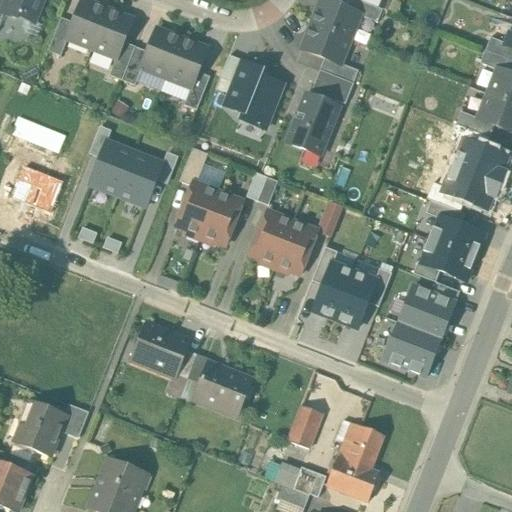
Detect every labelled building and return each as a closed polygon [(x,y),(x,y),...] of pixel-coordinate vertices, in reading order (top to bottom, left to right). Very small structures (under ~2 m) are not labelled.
[(8,0),(7,2),(3,14),(4,14),(16,19),(20,17),(33,23),(42,0),(8,0)] [(382,11),(354,0),(348,0),(344,10),(360,16),(360,17),(377,24),(382,11)] [(100,8),(82,1),(73,24),(66,40),(67,41),(92,50),(108,9),(102,7),(100,8)] [(344,10),(321,1),(314,18),(311,19),(309,25),(350,41),(360,17),(360,16),(344,10)] [(114,13),(113,11),(108,9),(92,50),(116,60),(117,60),(123,44),(132,21),(114,13)] [(61,19),(48,52),(61,57),(67,41),(66,40),(73,24),(61,19)] [(350,41),(309,25),(307,31),(308,33),(301,51),(324,60),(340,66),(341,66),(350,41)] [(174,37),(156,30),(147,53),(141,69),(142,70),(166,79),(182,38),(177,36),(174,37)] [(189,43),(188,40),(182,38),(166,79),(190,89),(191,89),(198,73),(207,50),(189,43)] [(511,48),(506,45),(490,38),(485,51),(511,62),(511,48)] [(123,44),(117,60),(116,60),(109,77),(122,82),(135,48),(123,44)] [(135,48),(122,82),(135,87),(142,70),(141,69),(147,53),(135,48)] [(264,71),(230,57),(216,91),(226,95),(221,107),(240,114),(237,122),(266,133),(285,86),(262,76),(264,71)] [(358,72),(341,66),(340,66),(324,60),(320,72),(341,81),(353,85),(358,72)] [(511,75),(498,70),(488,95),(508,103),(511,104),(511,75)] [(198,73),(191,89),(190,89),(183,106),(196,112),(210,78),(198,73)] [(341,81),(333,101),(345,106),(353,85),(341,81)] [(511,104),(508,103),(488,95),(478,121),(511,134),(511,104)] [(309,97),(304,111),(299,113),(299,112),(298,113),(286,145),(305,152),(308,147),(322,152),(329,135),(331,136),(330,137),(331,137),(337,121),(336,122),(335,121),(340,109),(309,97)] [(58,151),(65,134),(22,117),(15,134),(58,151)] [(458,145),(450,167),(502,187),(511,161),(511,157),(486,148),(489,139),(456,126),(450,142),(458,145)] [(88,187),(117,198),(137,148),(108,136),(88,187)] [(117,198),(145,209),(165,159),(137,148),(117,198)] [(193,184),(196,185),(208,155),(192,149),(179,183),(192,188),(193,184)] [(426,200),(460,213),(463,205),(492,215),(502,187),(450,167),(442,188),(432,184),(426,200)] [(219,188),(223,174),(205,169),(201,182),(219,188)] [(247,198),(257,202),(266,179),(256,175),(247,198)] [(266,179),(257,202),(268,206),(277,183),(266,179)] [(192,188),(180,216),(178,217),(175,225),(177,229),(185,232),(187,231),(201,237),(218,194),(196,185),(193,184),(192,188)] [(242,203),(218,194),(201,237),(214,242),(215,244),(223,247),(227,245),(230,237),(229,235),(242,203)] [(329,203),(317,233),(316,234),(329,239),(341,208),(329,203)] [(268,213),(255,245),(253,246),(250,255),(251,259),(260,262),(262,261),(275,266),(292,223),(268,213)] [(419,264),(466,283),(484,236),(437,218),(419,264)] [(292,223),(275,266),(289,272),(290,274),(298,277),(302,275),(305,267),(304,265),(316,234),(317,233),(292,223)] [(325,287),(315,312),(367,334),(390,281),(338,258),(340,252),(327,247),(312,281),(325,287)] [(441,342),(455,305),(411,288),(396,325),(441,342)] [(191,342),(147,324),(133,362),(172,378),(176,380),(178,375),(188,351),(191,342)] [(426,380),(441,342),(396,325),(382,363),(426,380)] [(188,351),(178,375),(188,379),(197,355),(188,351)] [(197,355),(188,379),(200,384),(207,364),(209,365),(211,360),(197,355)] [(209,365),(207,364),(200,384),(193,400),(238,417),(252,381),(209,365)] [(178,375),(176,380),(172,378),(166,393),(180,398),(188,379),(178,375)] [(66,418),(32,405),(17,440),(35,448),(33,453),(49,459),(60,432),(66,418)] [(88,413),(70,407),(66,418),(60,432),(78,439),(88,413)] [(324,417),(303,408),(289,443),(310,452),(324,417)] [(360,429),(347,464),(341,461),(330,489),(367,504),(378,476),(371,473),(384,438),(360,429)] [(29,463),(0,451),(0,462),(25,472),(29,463)] [(131,511),(146,475),(109,460),(90,510),(94,511),(131,511)] [(25,472),(0,462),(0,505),(16,511),(18,511),(32,475),(25,472)] [(287,469),(281,482),(297,488),(302,475),(287,469)] [(327,481),(304,472),(302,475),(297,488),(320,497),(327,481)] [(310,497),(283,486),(277,500),(304,511),(310,497)]
